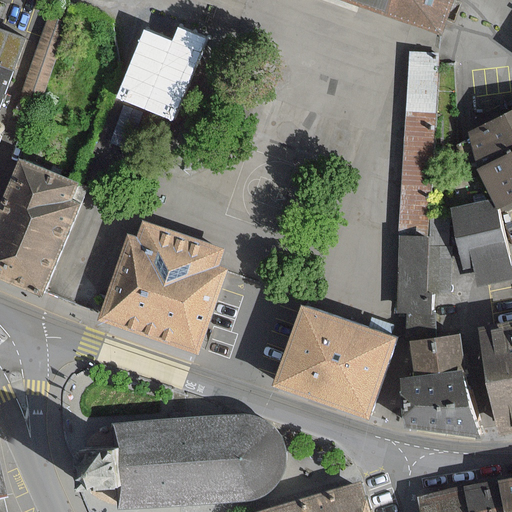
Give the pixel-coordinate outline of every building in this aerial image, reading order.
[(363,0),(448,29),(457,0),(363,0)] [(65,21),(48,16),(24,92),(41,98),(65,21)] [(175,114),(204,45),(147,21),(118,90),(175,114)] [(0,102),(25,34),(0,24),(0,102)] [(440,52),(412,50),(406,331),(465,331),(466,294),(453,294),(454,245),(451,244),(450,215),(432,214),(440,62),(440,52)] [(145,112),(125,105),(111,142),(130,149),(145,112)] [(511,110),(472,130),(484,167),(503,206),(511,201),(511,110)] [(0,216),(0,273),(47,293),(87,202),(78,198),(84,181),(25,155),(0,216)] [(511,275),(496,199),(454,208),(467,267),(477,265),(481,283),(511,276),(511,275)] [(142,238),(133,235),(107,312),(105,317),(154,333),(202,350),(230,268),(220,265),(223,256),(226,247),(188,234),(148,220),(145,229),(142,238)] [(281,378),(279,383),(369,415),(396,338),(307,306),(281,378)] [(511,325),(486,330),(504,433),(511,431),(511,325)] [(409,422),(481,430),(464,369),(461,333),(415,340),(421,375),(406,377),(409,422)] [(257,413),(254,413),(252,412),(250,412),(248,413),(186,416),(180,416),(125,419),(126,445),(120,445),(112,446),(90,447),(92,484),(123,482),(128,482),(129,506),(193,502),(252,499),(255,498),(258,498),(259,497),(260,497),(262,497),(263,496),(264,496),(266,495),(268,494),(271,492),(273,491),(275,489),(277,487),(279,485),(281,483),(283,481),(285,478),(286,476),(287,473),(288,471),(289,468),(290,465),(290,462),(291,460),(291,457),(291,454),(291,451),(290,448),(290,446),(289,443),(288,440),(287,437),(286,435),(284,432),(283,430),(281,428),(279,426),(277,424),(275,422),(273,420),(270,419),(268,417),(265,416),(263,415),(260,414),(257,413)] [(511,511),(511,509),(506,479),(422,496),(425,511),(511,511)] [(257,511),(369,511),(361,482),(341,488),(257,511)]
